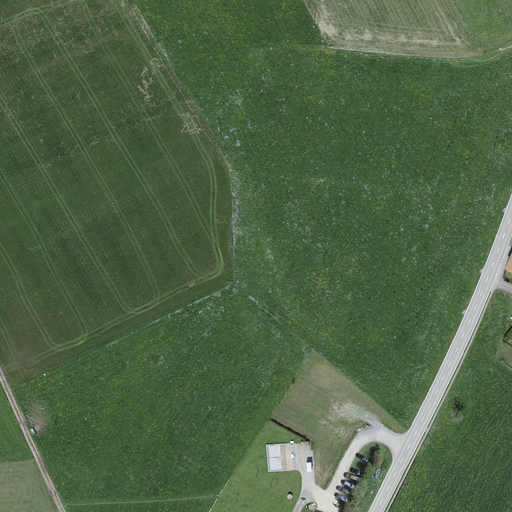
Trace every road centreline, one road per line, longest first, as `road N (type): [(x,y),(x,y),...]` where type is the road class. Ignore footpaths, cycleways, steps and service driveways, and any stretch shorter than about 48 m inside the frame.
road 1 (tertiary): [(376,511),(511,215)]
road 2 (track): [(68,511),(0,366)]
